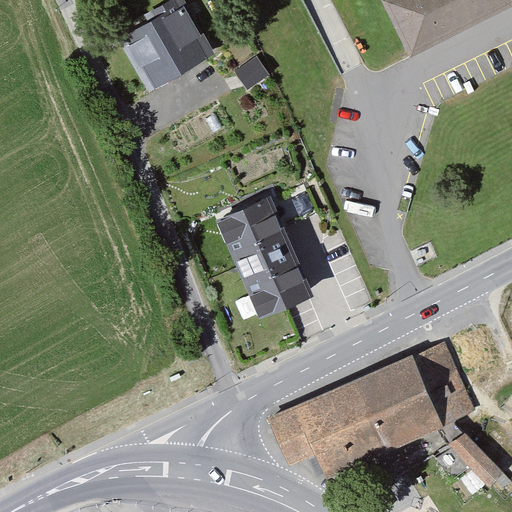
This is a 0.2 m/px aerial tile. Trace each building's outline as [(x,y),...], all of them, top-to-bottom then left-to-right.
[(511,0),(401,0),(390,6),(415,55),(511,6),(511,0)] [(179,4),(126,35),(151,79),(205,48),(179,4)] [(250,86),(271,72),(259,53),(238,67),(250,86)] [(269,194),(222,215),(262,305),(309,284),(269,194)] [(412,354),(269,419),(290,467),(316,455),(327,480),(444,427),(443,425),(476,410),(445,342),(413,357),(412,354)] [(503,474),(466,433),(449,445),(488,487),(503,474)]
